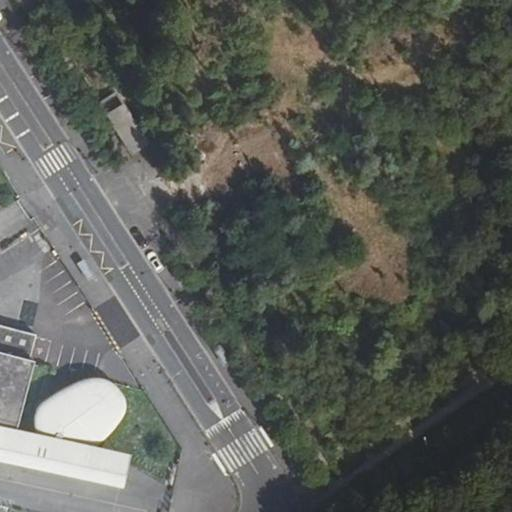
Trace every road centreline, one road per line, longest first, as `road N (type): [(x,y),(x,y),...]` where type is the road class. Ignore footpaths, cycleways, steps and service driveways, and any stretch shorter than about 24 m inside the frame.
road 1 (residential): [(179,350),(146,270),(0,47)]
road 2 (residential): [(0,94),(125,286),(179,350)]
road 3 (track): [(511,369),(305,499),(270,504)]
road 4 (residential): [(270,504),(265,478),(179,350)]
